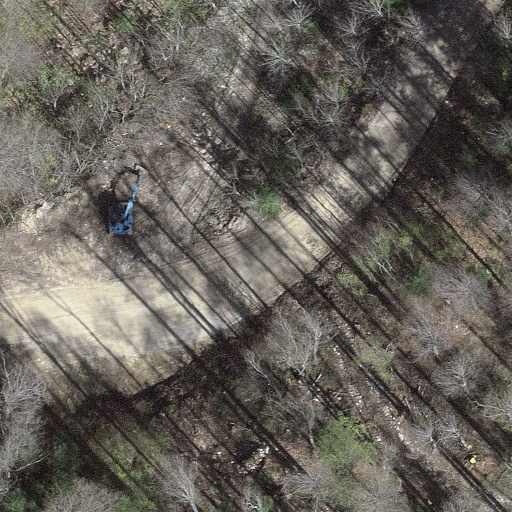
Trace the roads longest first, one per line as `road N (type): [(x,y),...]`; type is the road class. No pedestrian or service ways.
road 1 (track): [(477,0),(360,175),(281,250),(205,284),(0,324)]
road 2 (track): [(0,349),(68,312),(182,212),(239,102),(271,0)]
